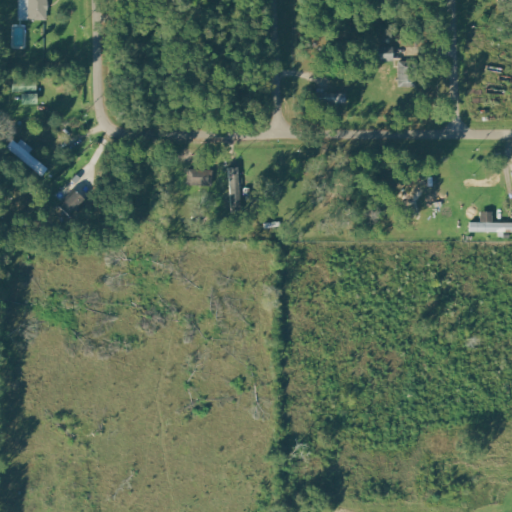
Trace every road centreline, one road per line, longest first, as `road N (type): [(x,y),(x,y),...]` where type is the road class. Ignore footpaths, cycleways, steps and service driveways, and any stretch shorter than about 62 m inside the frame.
road 1 (residential): [(150,136),(511,134)]
road 2 (residential): [(96,0),(106,124),(150,136)]
road 3 (residential): [(279,136),(274,0)]
road 4 (residential): [(456,134),(452,0)]
